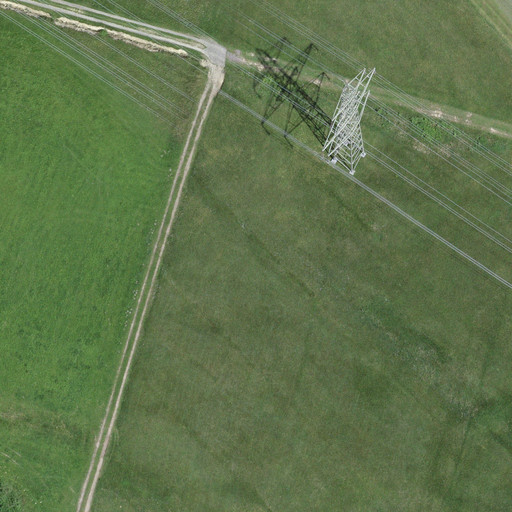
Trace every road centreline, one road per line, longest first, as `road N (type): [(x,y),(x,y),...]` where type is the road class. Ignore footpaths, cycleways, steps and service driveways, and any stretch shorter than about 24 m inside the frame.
road 1 (track): [(216,54),(82,511)]
road 2 (track): [(30,0),(216,54)]
